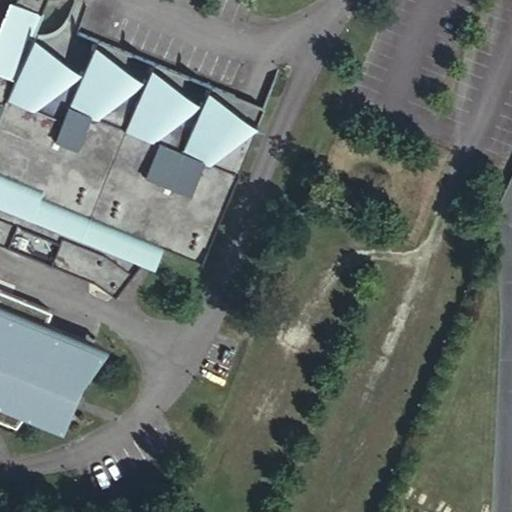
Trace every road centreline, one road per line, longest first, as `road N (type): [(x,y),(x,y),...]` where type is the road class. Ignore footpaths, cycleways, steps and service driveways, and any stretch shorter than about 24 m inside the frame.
road 1 (unknown): [(271,41),(225,108),(184,122),(43,68)]
road 2 (unknown): [(0,275),(191,370)]
road 3 (unknown): [(271,41),(149,0)]
